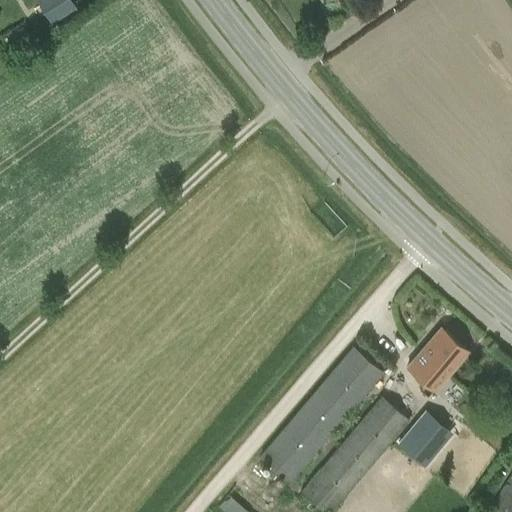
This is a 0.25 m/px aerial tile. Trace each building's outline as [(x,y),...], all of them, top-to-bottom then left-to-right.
[(70,0),(37,0),(52,23),(75,8),(70,0)] [(468,350),(441,327),(408,366),(435,389),(468,350)] [(354,347),(261,456),(290,481),(382,371),(354,347)] [(382,395),(302,491),(326,511),(330,511),(410,419),(382,395)] [(425,409),(399,443),(423,464),(452,432),(425,409)] [(511,511),(511,473),(488,511),(511,511)] [(247,511),(229,492),(216,504),(224,511),(247,511)]
